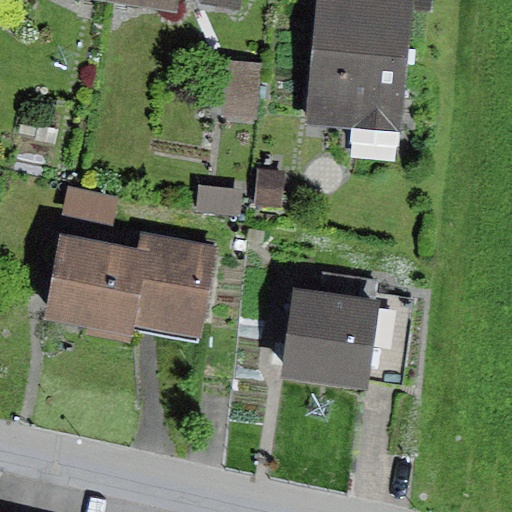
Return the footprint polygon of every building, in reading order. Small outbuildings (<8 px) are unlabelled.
[(50,0),(115,8),(116,0),(50,0)] [(116,0),(115,8),(177,18),(179,0),(197,0),(196,8),(245,15),(246,0),(116,0)] [(372,0),(372,3),(338,0),(318,0),(307,131),(405,140),(416,14),(434,15),(435,0),(372,0)] [(263,66),(229,63),(223,119),(257,123),(263,66)] [(287,174),(260,170),(253,211),(281,215),(287,174)] [(242,193),(199,188),(196,213),(240,217),(242,193)] [(148,258),(62,242),(55,278),(46,326),(135,343),(138,329),(201,341),(218,251),(152,238),(148,258)] [(319,300),(296,296),(290,333),(282,381),(367,395),(385,285),(323,275),(319,300)]
